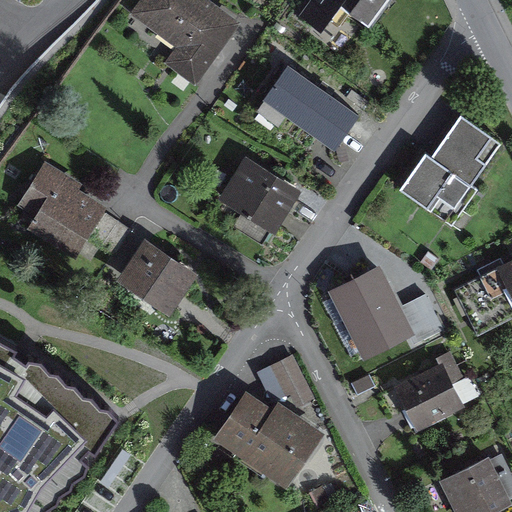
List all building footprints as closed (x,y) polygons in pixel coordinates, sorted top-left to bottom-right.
[(242,11),(225,0),(144,0),(140,7),(186,38),(176,53),(201,71),(242,11)] [(309,0),(305,6),(331,26),(349,2),(367,15),(378,0),(309,0)] [(365,105),(294,56),(268,93),(339,143),(365,105)] [(410,181),(456,210),(504,135),(466,111),(442,148),(434,144),(410,181)] [(254,149),(230,190),(280,220),(305,180),(254,149)] [(77,186),(45,166),(22,204),(41,215),(33,227),(73,251),(100,207),(74,191),(77,186)] [(146,245),(125,278),(168,306),(190,274),(146,245)] [(511,264),(459,288),(478,331),(511,315),(511,264)] [(377,272),(335,293),(364,351),(406,330),(377,272)] [(16,338),(0,329),(0,511),(35,511),(43,508),(48,499),(58,492),(60,485),(72,478),(73,471),(85,464),(89,453),(82,446),(88,439),(95,444),(120,409),(110,397),(101,397),(92,386),(84,385),(75,374),(67,373),(56,362),(50,361),(40,350),(28,349),(25,352),(13,344),(16,338)] [(441,366),(398,387),(416,423),(458,402),(441,366)] [(248,397),(221,435),(283,479),(316,434),(279,408),(273,415),(248,397)] [(486,462),(446,482),(461,511),(484,511),(506,502),(486,462)]
